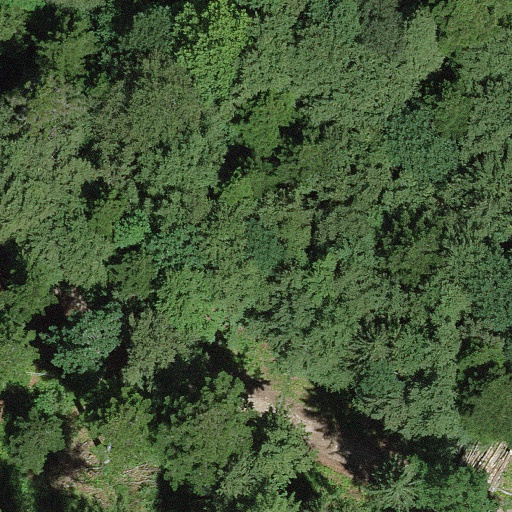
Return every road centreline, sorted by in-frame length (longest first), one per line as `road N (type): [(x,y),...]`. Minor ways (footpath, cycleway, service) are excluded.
road 1 (track): [(141,347),(501,511)]
road 2 (track): [(0,275),(141,347)]
